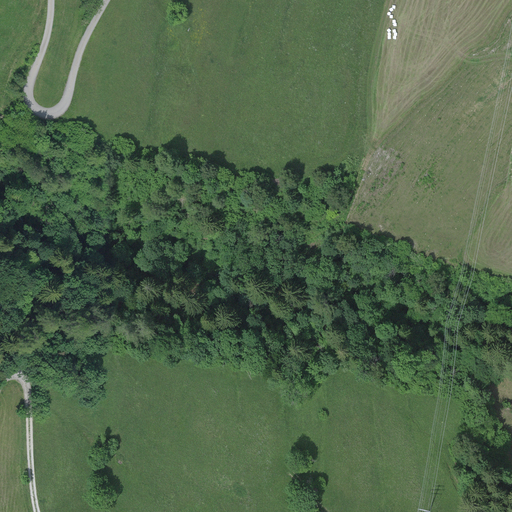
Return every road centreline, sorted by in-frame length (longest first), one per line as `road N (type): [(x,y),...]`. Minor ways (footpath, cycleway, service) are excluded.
road 1 (track): [(36,511),(29,394),(11,375)]
road 2 (track): [(46,113),(66,101),(83,40),(106,0)]
road 3 (track): [(50,0),(28,98),(46,113)]
